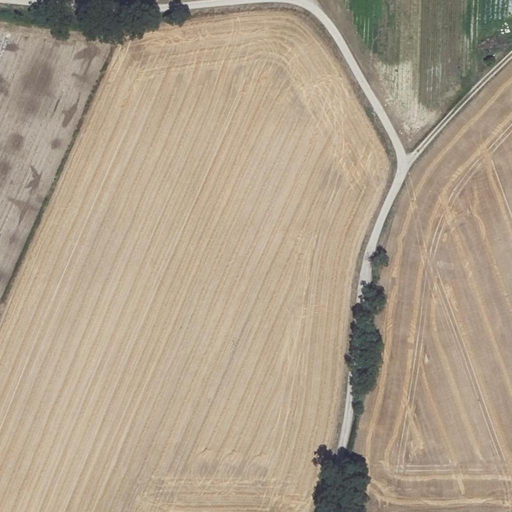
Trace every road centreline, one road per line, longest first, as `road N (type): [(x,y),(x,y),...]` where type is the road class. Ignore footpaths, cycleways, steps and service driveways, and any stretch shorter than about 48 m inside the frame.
road 1 (track): [(324,511),(372,236),(411,157),(511,54)]
road 2 (track): [(244,0),(136,11),(0,0)]
road 3 (track): [(403,169),(392,134),(330,28),(296,0)]
